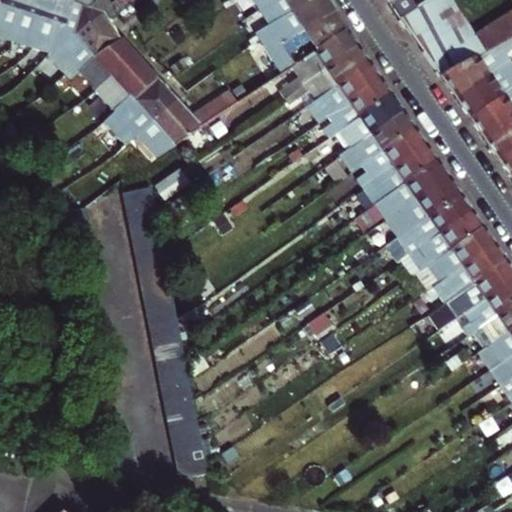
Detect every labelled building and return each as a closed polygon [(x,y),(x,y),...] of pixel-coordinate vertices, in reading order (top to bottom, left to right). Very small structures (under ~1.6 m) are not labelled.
[(20,42),(32,0),(12,0),(1,36),(0,41),(0,56),(15,61),(20,42)] [(0,0),(0,41),(1,36),(12,0),(0,0)] [(64,0),(32,0),(20,42),(15,61),(39,67),(55,48),(60,55),(97,14),(90,6),(88,7),(64,0)] [(111,11),(104,3),(101,0),(95,0),(90,6),(97,14),(105,23),(111,12),(111,11)] [(108,0),(104,3),(111,11),(124,0),(108,0)] [(248,0),(254,9),(269,0),(248,0)] [(310,0),(269,0),(254,9),(265,27),(277,20),(292,11),(310,0)] [(328,0),(310,0),(292,11),(304,31),(335,11),(328,0)] [(430,0),(386,0),(400,20),(430,0)] [(430,0),(400,20),(440,77),(486,53),(511,41),(511,13),(476,37),(451,0),(430,0)] [(292,11),(277,20),(290,39),(304,31),(292,11)] [(347,31),(335,11),(304,31),(317,51),(347,31)] [(80,76),(120,40),(105,23),(97,14),(60,55),(80,76)] [(280,46),(290,39),(277,20),(265,27),(252,36),(278,77),(284,73),(294,67),(280,46)] [(290,39),(305,60),(317,51),(304,31),(290,39)] [(347,31),(317,51),(305,60),(296,66),(306,81),(357,46),(347,31)] [(296,66),(305,60),(290,39),(280,46),(294,67),(296,66)] [(138,60),(120,40),(80,76),(98,96),(99,95),(138,60)] [(511,41),(486,53),(440,77),(455,100),(511,61),(511,58),(507,51),(511,47),(511,41)] [(314,83),(321,94),(368,61),(357,46),(306,81),(310,86),(314,83)] [(98,96),(116,115),(117,115),(155,79),(138,60),(99,95),(98,96)] [(325,115),(379,78),(369,62),(368,61),(321,94),(306,105),(317,121),(325,115)] [(511,61),(455,100),(470,121),(511,92),(511,61)] [(66,80),(72,75),(70,72),(64,77),(66,80)] [(66,80),(58,88),(66,98),(76,89),(71,84),(76,79),(72,75),(66,80)] [(328,139),(339,131),(391,95),(379,79),(379,78),(325,115),(330,122),(321,128),(328,139)] [(117,115),(116,115),(107,123),(126,144),(130,139),(135,135),(174,101),(155,79),(117,115)] [(511,92),(470,121),(484,140),(511,121),(511,92)] [(155,158),(235,106),(226,94),(223,94),(189,117),(174,101),(135,135),(155,158)] [(391,95),(339,131),(350,148),(402,113),(391,96),(391,95)] [(102,107),(95,98),(90,103),(97,111),(102,107)] [(75,128),(97,111),(90,103),(67,119),(75,128)] [(350,171),(359,165),(414,127),(402,113),(350,148),(339,156),(350,171)] [(511,121),(484,140),(499,162),(511,152),(511,121)] [(363,188),(425,144),(414,127),(359,165),(364,171),(356,177),(363,188)] [(363,188),(374,204),(436,161),(425,144),(363,188)] [(511,152),(499,162),(511,180),(511,152)] [(396,213),(447,177),(436,161),(374,204),(386,220),(396,213)] [(386,220),(398,238),(460,194),(447,177),(396,213),(386,220)] [(198,477),(149,189),(123,194),(172,482),(198,477)] [(409,254),(472,211),(460,194),(398,238),(409,254)] [(58,210),(102,462),(127,458),(84,206),(58,210)] [(483,228),(472,211),(409,254),(420,271),(483,228)] [(432,287),(494,244),(483,228),(420,271),(416,274),(427,290),(432,287)] [(432,287),(443,304),(506,260),(494,244),(432,287)] [(506,260),(443,304),(454,321),(465,313),(511,281),(511,269),(506,261),(506,260)] [(511,304),(511,281),(465,313),(471,322),(463,327),(468,335),(481,326),(511,304)] [(488,346),(511,330),(511,304),(481,326),(489,338),(484,341),(488,346)] [(479,353),(490,369),(511,353),(511,330),(488,346),(479,353)] [(511,353),(490,369),(497,379),(480,390),(484,397),(502,385),(511,378),(511,353)] [(511,378),(502,385),(511,400),(511,378)] [(97,468),(34,452),(31,465),(83,476),(126,503),(133,492),(97,468)] [(194,511),(180,503),(172,511),(194,511)]
